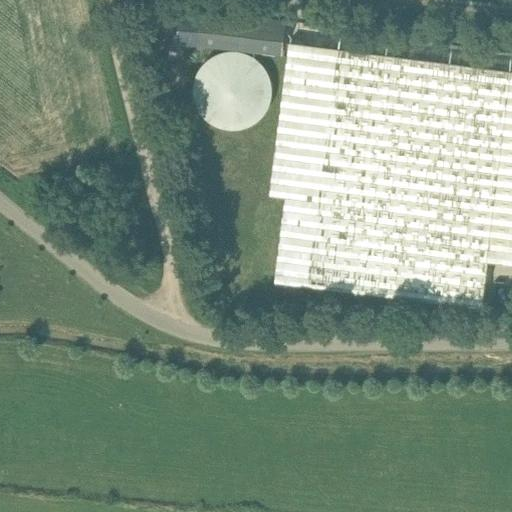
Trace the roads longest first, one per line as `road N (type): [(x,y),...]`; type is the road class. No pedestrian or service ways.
road 1 (unclassified): [(511,340),(200,341),(137,313),(0,205)]
road 2 (track): [(189,336),(107,0)]
road 3 (track): [(380,0),(511,16)]
